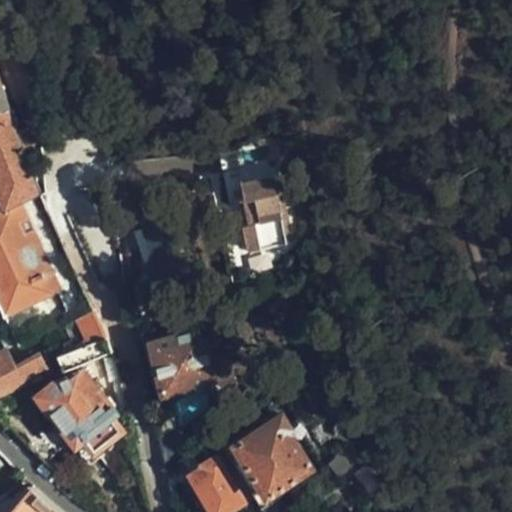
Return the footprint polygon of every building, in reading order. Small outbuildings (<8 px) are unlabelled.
[(0,57),(0,299),(6,312),(58,289),(20,202),(42,192),(0,57)] [(247,177),(250,196),(255,220),(248,221),(253,248),(278,244),(277,239),(295,236),(294,230),(302,228),(300,213),(292,214),(287,190),(289,190),(284,170),(247,177)] [(255,220),(250,196),(244,197),(248,221),(255,220)] [(192,281),(175,234),(179,233),(168,204),(154,208),(158,223),(146,228),(147,235),(139,238),(147,299),(192,281)] [(95,308),(78,315),(88,338),(104,331),(95,308)] [(231,366),(223,344),(213,347),(204,321),(153,339),(171,386),(231,366)] [(113,350),(106,333),(60,351),(66,368),(92,358),(113,350)] [(233,373),(231,366),(171,386),(153,339),(146,341),(167,394),(233,373)] [(0,393),(50,374),(37,351),(17,361),(5,347),(0,349),(0,393)] [(119,428),(79,369),(54,378),(40,390),(85,454),(119,428)] [(315,464),(286,412),(238,441),(269,492),(315,464)] [(156,420),(161,442),(187,436),(181,414),(156,420)] [(41,423),(23,439),(45,462),(63,445),(41,423)] [(220,511),(243,498),(216,453),(201,461),(202,464),(189,473),(212,511),(220,511)] [(65,511),(32,484),(5,511),(65,511)]
